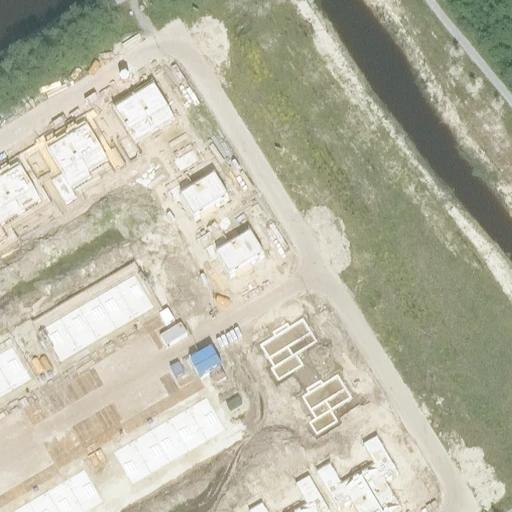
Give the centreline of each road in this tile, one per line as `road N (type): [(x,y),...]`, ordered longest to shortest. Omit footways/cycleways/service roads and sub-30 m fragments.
road 1 (residential): [(0,142),(175,34),(321,271)]
road 2 (residential): [(0,458),(321,271)]
road 3 (residential): [(321,271),(466,507),(459,511)]
